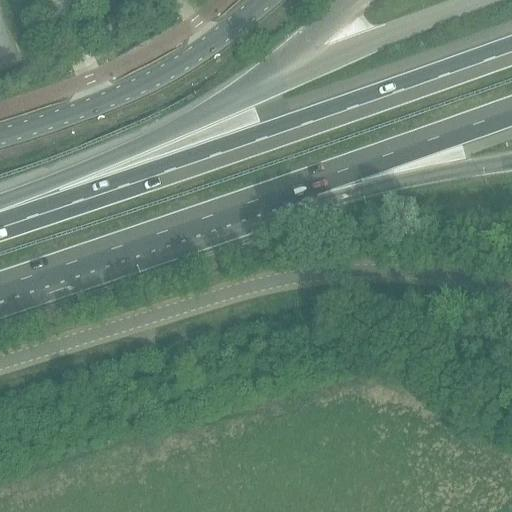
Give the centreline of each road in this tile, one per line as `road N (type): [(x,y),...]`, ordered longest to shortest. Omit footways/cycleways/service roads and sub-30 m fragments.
road 1 (motorway): [(511,56),(0,229)]
road 2 (unclassified): [(0,368),(356,273),(420,274),(511,303)]
road 3 (motorway): [(0,284),(302,185)]
road 4 (motorway): [(266,79),(0,229)]
road 5 (tertiary): [(0,138),(99,104),(175,65),(264,0)]
road 6 (motorway): [(302,185),(511,111)]
road 7 (motorway): [(302,185),(511,162)]
